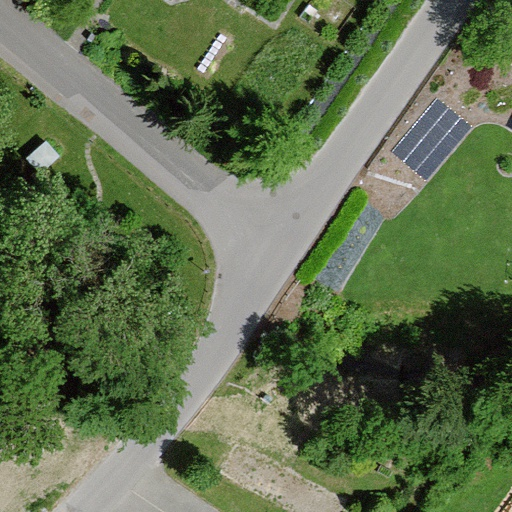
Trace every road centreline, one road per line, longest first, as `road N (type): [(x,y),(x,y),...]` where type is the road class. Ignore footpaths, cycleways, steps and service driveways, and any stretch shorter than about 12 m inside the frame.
road 1 (residential): [(273,264),(0,6)]
road 2 (residential): [(273,264),(458,0)]
road 3 (residential): [(80,511),(203,369),(273,264)]
